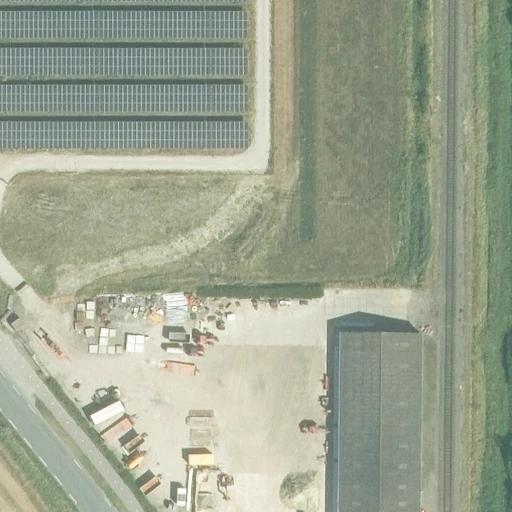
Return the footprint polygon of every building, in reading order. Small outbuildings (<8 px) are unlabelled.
[(55,311),(54,324),(83,325),(84,312),(55,311)] [(39,318),(21,322),(23,333),(42,329),(39,318)] [(338,511),(419,511),(422,336),(341,335),(338,511)] [(137,353),(174,355),(175,339),(138,337),(137,353)] [(63,343),(63,359),(80,359),(80,343),(63,343)] [(317,444),(336,445),(337,432),(318,430),(317,444)]
